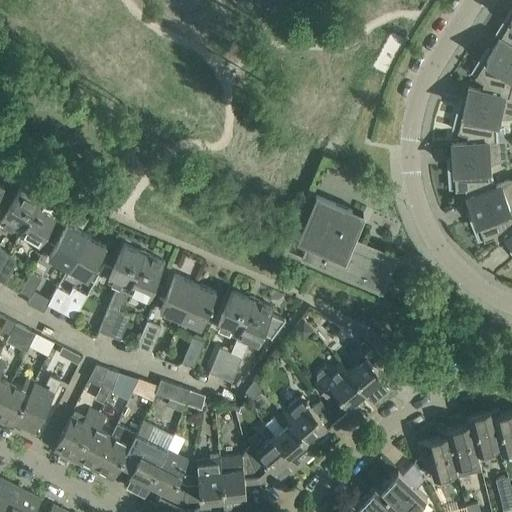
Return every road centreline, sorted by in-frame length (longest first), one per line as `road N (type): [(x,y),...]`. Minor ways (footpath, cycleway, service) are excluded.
road 1 (residential): [(511,303),(481,290),(451,263),(423,221),(411,179),(418,106),(475,0)]
road 2 (residential): [(307,511),(400,419),(465,386),(511,380)]
road 3 (residential): [(120,511),(0,445)]
